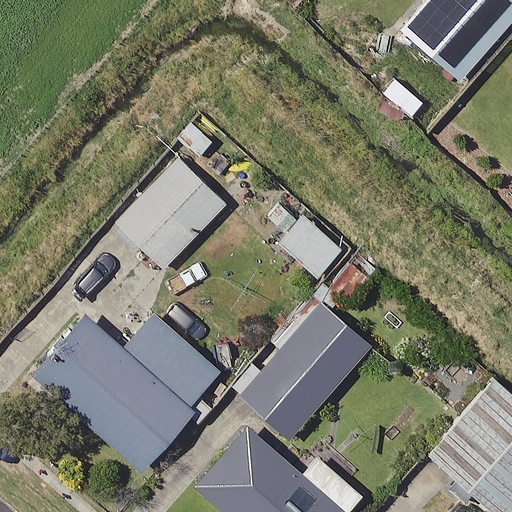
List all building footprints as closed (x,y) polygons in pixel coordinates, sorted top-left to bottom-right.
[(511,16),(511,0),(419,0),(397,26),(458,79),(511,16)] [(390,40),(364,20),(337,55),(363,75),(390,40)] [(178,133),(196,152),(210,139),(192,120),(178,133)] [(174,153),(112,216),(162,265),(224,202),(174,153)] [(339,248),(300,211),(275,237),(314,274),(339,248)] [(369,339),(318,295),(234,392),(285,436),(369,339)] [(81,306),(27,366),(139,466),(193,406),(120,341),(81,306)] [(149,307),(122,338),(193,400),(220,369),(149,307)] [(511,392),(491,374),(425,449),(496,511),(507,511),(511,507),(511,392)] [(347,511),(348,511),(242,419),(188,481),(223,511),(347,511)]
